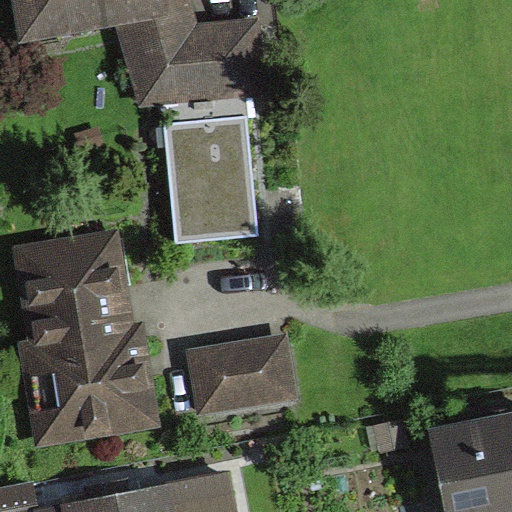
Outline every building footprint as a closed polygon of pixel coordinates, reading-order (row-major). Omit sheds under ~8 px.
[(125,31),(149,103),(255,96),(252,35),(193,39),(183,0),(21,0),(27,46),(125,31)] [(248,243),(238,127),(162,134),(172,250),(248,243)] [(0,266),(30,447),(144,428),(112,237),(0,255),(0,266)] [(282,346),(186,362),(195,417),(291,401),(282,346)] [(511,511),(511,425),(427,443),(441,511),(511,511)] [(223,511),(218,484),(78,511),(223,511)]
